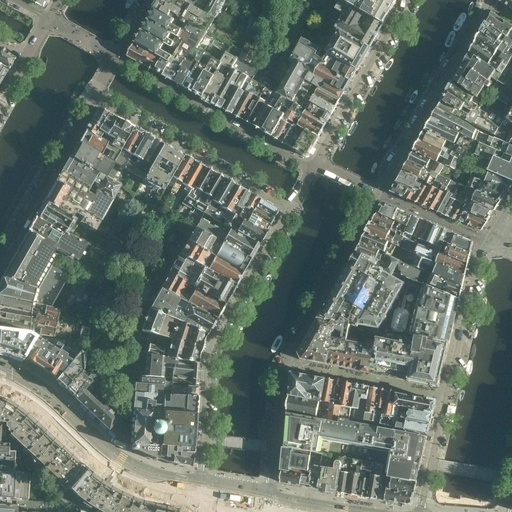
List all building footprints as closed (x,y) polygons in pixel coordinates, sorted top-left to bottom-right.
[(214,19),(181,0),(160,0),(156,9),(177,21),(184,25),(187,21),(206,32),(210,34),(212,31),(208,29),(214,19)] [(215,19),(225,1),(224,0),(211,0),(210,4),(202,0),(198,0),(195,5),(188,1),(189,0),(181,0),(214,19),(215,19)] [(260,0),(258,4),(266,8),(270,0),(260,0)] [(271,21),(282,0),(271,0),(262,16),(271,21)] [(396,0),(343,0),(343,1),(383,24),(384,24),(389,16),(388,15),(396,0)] [(511,0),(499,0),(499,1),(511,9),(511,0)] [(370,48),(383,24),(343,1),(336,13),(326,6),(322,14),(337,23),(338,21),(341,23),(338,29),(370,48)] [(187,21),(184,25),(181,31),(179,30),(177,32),(173,29),(177,21),(156,9),(142,31),(164,44),(178,51),(183,41),(194,47),(197,49),(206,32),(187,21)] [(511,31),(511,26),(492,13),(487,23),(507,38),(511,31)] [(257,25),(254,31),(261,35),(270,20),(262,16),(260,20),(258,24),(260,25),(259,26),(257,25)] [(249,39),(260,20),(254,17),(244,35),(249,39)] [(511,54),(508,52),(511,45),(511,41),(507,38),(487,23),(483,30),(481,29),(479,32),(481,33),(475,44),(494,57),(498,60),(507,66),(511,57),(511,54)] [(357,70),(370,48),(338,29),(336,33),(338,35),(335,41),(330,38),(328,43),(332,46),(329,51),(326,50),(324,52),(328,53),(357,70)] [(161,50),(164,44),(142,31),(135,44),(153,54),(162,59),(170,64),(174,58),(161,50)] [(357,70),(328,53),(324,61),(317,57),(321,50),(302,39),(294,53),(311,63),(313,60),(321,65),(350,82),(357,70)] [(174,82),(187,60),(181,57),(184,52),(190,55),(194,47),(183,41),(178,51),(174,58),(170,64),(164,75),(174,82)] [(147,66),(153,54),(135,44),(128,56),(147,66)] [(494,57),(475,44),(470,54),(496,72),(496,71),(501,74),(507,66),(498,60),(495,65),(490,61),(494,57)] [(214,58),(197,49),(194,47),(190,55),(187,60),(174,82),(185,88),(194,93),(214,58)] [(213,103),(233,68),(238,59),(226,52),(221,62),(223,63),(218,72),(215,77),(203,98),(213,103)] [(223,109),(243,74),(253,80),(256,76),(261,66),(257,64),(254,70),(243,63),(246,58),(242,55),(244,53),(242,52),(238,59),(233,68),(213,103),(223,109)] [(0,82),(1,81),(13,61),(0,53),(0,82)] [(293,103),(297,95),(302,88),(310,73),(344,93),(346,94),(349,90),(347,88),(350,82),(321,65),(318,71),(311,67),(312,64),(311,63),(294,53),(289,61),(294,64),(279,89),(274,87),(274,82),(264,77),(260,78),(256,76),(253,80),(263,86),(273,91),(283,97),(293,103)] [(156,71),(162,59),(153,54),(147,66),(156,71)] [(497,81),(501,75),(501,74),(496,71),(496,72),(470,54),(460,71),(460,72),(454,82),(478,99),(486,87),(488,88),(491,84),(489,83),(492,77),(497,81)] [(511,57),(507,66),(501,74),(501,75),(497,81),(483,102),(484,104),(496,112),(506,119),(505,119),(506,120),(511,111),(511,57)] [(203,98),(215,77),(210,74),(213,69),(218,72),(223,63),(221,62),(214,58),(194,93),(203,98)] [(164,75),(170,64),(162,59),(156,71),(164,75)] [(344,93),(310,73),(302,88),(336,107),(340,100),(344,93)] [(233,115),(246,93),(241,90),(246,82),(251,84),(253,80),(243,74),(223,109),(233,115)] [(243,120),(263,86),(253,80),(251,84),(249,88),(255,91),(253,95),(247,91),(246,93),(233,115),(243,120)] [(479,110),(484,104),(483,102),(478,99),(454,82),(450,89),(448,88),(446,91),(448,92),(473,109),(470,115),(466,121),(474,125),(495,135),(505,119),(506,119),(496,112),(489,121),(484,117),(486,114),(479,110)] [(253,126),(273,91),(263,86),(243,120),(253,126)] [(336,107),(302,88),(297,95),(332,115),(336,107)] [(263,132),(283,97),(273,91),(253,126),(254,126),(263,132)] [(473,109),(448,92),(448,93),(443,101),(459,110),(462,110),(470,115),(473,109)] [(332,115),(297,95),(293,103),(301,107),(303,103),(309,106),(307,110),(307,111),(327,122),(332,115)] [(284,118),(285,116),(280,113),(283,107),(289,110),(293,103),(283,97),(263,132),(273,137),(284,118)] [(470,115),(462,110),(459,110),(443,101),(438,108),(453,114),(466,121),(470,115)] [(327,122),(307,111),(305,115),(299,112),(302,108),(301,107),(293,103),(289,110),(323,130),(327,122)] [(99,129),(108,114),(98,109),(90,124),(99,129)] [(468,125),(438,109),(431,121),(463,136),(472,140),(476,130),(468,125)] [(289,110),(285,116),(284,118),(292,122),(293,123),(295,120),(300,122),(298,126),(299,126),(306,131),(318,137),(323,130),(289,110)] [(95,137),(103,141),(116,119),(108,114),(99,129),(95,137)] [(281,141),(292,122),(284,118),(273,137),(281,142),(281,141)] [(120,151),(133,129),(116,119),(103,141),(120,151)] [(511,124),(506,120),(505,119),(495,135),(506,140),(510,134),(511,135),(511,124)] [(463,136),(431,121),(426,131),(425,131),(457,146),(463,136)] [(288,146),(299,126),(298,126),(293,123),(292,122),(281,141),(288,146)] [(95,137),(99,129),(90,124),(88,123),(86,126),(88,127),(86,131),(95,137)] [(296,150),(306,131),(299,126),(288,146),(296,150)] [(131,155),(143,134),(133,129),(120,151),(113,163),(124,168),(128,161),(121,157),(125,151),(131,155)] [(495,139),(477,131),(476,130),(472,140),(491,148),(495,139)] [(71,158),(115,183),(124,168),(113,163),(120,151),(103,141),(95,137),(86,131),(79,143),(77,142),(75,146),(77,147),(71,158)] [(309,154),(318,137),(306,131),(296,150),(304,155),(305,156),(310,154),(309,154)] [(457,146),(425,131),(420,141),(451,156),(457,146)] [(134,174),(153,140),(155,138),(152,137),(151,138),(143,134),(131,155),(137,158),(134,165),(128,161),(124,168),(134,174)] [(511,157),(506,155),(501,152),(491,148),(472,140),(463,136),(457,146),(451,156),(459,159),(464,161),(469,151),(475,153),(474,155),(486,160),(482,169),(511,181),(511,157)] [(511,146),(504,143),(495,139),(491,148),(501,152),(504,147),(507,148),(506,149),(508,150),(506,155),(511,157),(511,146)] [(152,165),(163,145),(153,140),(134,174),(143,180),(148,172),(142,169),(147,162),(152,165)] [(451,156),(420,141),(414,151),(433,160),(436,162),(439,156),(445,158),(441,164),(445,166),(455,170),(459,159),(451,156)] [(154,185),(173,151),(163,145),(152,165),(148,172),(143,180),(148,182),(154,185)] [(168,182),(183,157),(173,151),(154,185),(159,188),(163,191),(168,182)] [(430,166),(433,160),(414,151),(408,161),(439,176),(445,166),(441,164),(436,162),(433,168),(430,166)] [(178,189),(193,163),(194,161),(191,159),(190,161),(183,157),(168,182),(174,185),(170,192),(175,195),(178,189)] [(115,183),(71,158),(62,173),(89,188),(91,184),(97,188),(95,192),(96,192),(111,200),(119,185),(115,183)] [(439,176),(408,161),(402,172),(419,179),(424,181),(431,184),(433,185),(435,182),(439,176)] [(188,195),(203,168),(193,163),(178,189),(188,195)] [(511,181),(482,169),(470,164),(467,172),(473,175),(472,176),(508,192),(511,186),(511,181)] [(203,193),(213,174),(203,168),(188,195),(184,202),(192,206),(188,211),(190,212),(198,199),(192,195),(196,189),(203,193)] [(417,183),(419,179),(402,172),(397,182),(410,187),(418,191),(421,185),(417,183)] [(56,183),(70,190),(64,200),(99,220),(111,200),(96,192),(94,196),(87,192),(88,190),(91,191),(92,190),(89,188),(62,173),(56,183)] [(204,214),(223,180),(213,174),(203,193),(199,199),(198,199),(190,212),(192,213),(193,212),(199,215),(198,217),(201,219),(204,214)] [(428,207),(437,190),(440,185),(442,186),(447,189),(451,181),(439,176),(435,182),(438,184),(436,187),(434,188),(432,187),(433,185),(431,184),(420,204),(428,207)] [(507,193),(471,178),(467,187),(478,191),(477,192),(501,202),(505,196),(507,197),(509,194),(507,193)] [(220,208),(233,185),(223,180),(204,214),(213,219),(218,211),(220,208)] [(420,204),(431,184),(424,181),(421,185),(418,191),(413,201),(420,204)] [(442,214),(452,195),(450,194),(453,188),(456,189),(458,184),(451,181),(447,189),(435,211),(442,214)] [(404,198),(410,187),(397,182),(391,192),(404,197),(404,198)] [(99,220),(64,200),(70,190),(56,183),(45,202),(75,220),(93,231),(99,220)] [(450,217),(459,202),(461,198),(462,196),(467,187),(459,184),(458,184),(456,189),(456,190),(453,196),(452,195),(442,214),(450,217)] [(229,214),(243,191),(233,185),(220,208),(226,211),(224,215),(218,211),(213,219),(213,220),(219,223),(221,218),(226,221),(229,214)] [(435,211),(447,189),(442,186),(439,192),(437,190),(428,207),(435,211)] [(413,201),(418,191),(410,187),(404,198),(413,201)] [(501,202),(477,192),(478,191),(467,187),(462,196),(469,200),(494,211),(501,202)] [(243,207),(250,195),(243,191),(229,214),(237,218),(240,212),(243,207)] [(253,211),(259,200),(250,195),(243,207),(247,210),(249,208),(253,211)] [(464,211),(469,200),(462,196),(461,198),(465,201),(463,204),(459,202),(450,217),(458,221),(463,210),(464,211)] [(273,218),(277,211),(278,209),(260,198),(259,200),(253,211),(249,208),(247,210),(243,207),(240,212),(245,215),(250,216),(250,215),(268,226),(273,218)] [(494,211),(469,200),(464,211),(470,213),(488,221),(494,211)] [(168,207),(157,201),(155,206),(165,212),(168,207)] [(75,220),(45,202),(35,218),(66,236),(66,235),(75,220)] [(403,238),(413,216),(386,204),(383,205),(378,213),(400,223),(396,233),(396,234),(403,238)] [(465,224),(470,213),(464,211),(463,210),(458,221),(465,224)] [(268,226),(250,215),(250,216),(245,215),(240,212),(237,218),(264,233),(268,226)] [(396,233),(400,223),(378,213),(374,220),(372,219),(370,223),(372,224),(372,223),(396,233)] [(482,229),(488,221),(470,213),(465,224),(475,228),(480,230),(482,229)] [(264,233),(237,218),(229,214),(226,221),(223,225),(230,229),(258,245),(262,237),(264,238),(266,235),(264,233)] [(412,236),(420,219),(413,216),(403,238),(407,239),(410,241),(412,236)] [(135,241),(146,221),(140,217),(129,237),(131,238),(135,241)] [(71,273),(53,263),(49,260),(56,249),(77,261),(86,247),(66,235),(66,236),(35,218),(28,232),(28,233),(27,233),(2,277),(3,277),(2,278),(1,278),(0,283),(0,296),(50,309),(71,273)] [(196,225),(186,219),(184,223),(194,229),(196,225)] [(424,248),(434,225),(427,222),(420,219),(412,236),(416,238),(414,242),(418,244),(418,245),(424,248)] [(230,229),(227,235),(224,234),(218,231),(220,227),(215,225),(213,228),(210,226),(212,222),(207,220),(205,224),(200,221),(197,226),(196,225),(194,229),(217,242),(217,241),(249,260),(258,245),(230,229)] [(291,232),(294,226),(288,222),(285,228),(291,232)] [(407,239),(403,238),(396,234),(396,233),(372,223),(372,224),(369,230),(367,229),(365,232),(367,233),(383,240),(387,242),(396,246),(398,247),(399,244),(400,245),(402,242),(405,243),(407,239)] [(432,251),(441,229),(434,225),(424,248),(432,251)] [(249,260),(217,241),(217,242),(194,229),(187,241),(242,272),(249,260)] [(440,253),(444,243),(449,232),(441,229),(432,251),(439,254),(440,253)] [(451,246),(456,235),(449,232),(444,243),(449,245),(451,246)] [(380,247),(383,240),(367,233),(361,243),(378,250),(383,252),(391,255),(392,255),(396,246),(387,242),(384,248),(380,247)] [(472,245),(473,244),(472,244),(471,242),(470,241),(470,242),(465,240),(465,239),(464,239),(459,237),(459,236),(458,236),(456,236),(456,235),(451,246),(470,254),(470,253),(471,251),(471,250),(472,245)] [(129,251),(135,241),(131,238),(129,242),(126,240),(122,247),(125,249),(129,251)] [(242,272),(187,241),(180,238),(178,242),(185,246),(180,254),(205,269),(234,285),(242,272)] [(375,256),(378,250),(361,243),(356,252),(374,259),(384,263),(387,264),(390,256),(391,255),(383,252),(380,258),(375,256)] [(467,265),(444,255),(440,253),(439,254),(432,251),(424,248),(418,245),(414,254),(417,255),(437,264),(465,276),(467,265)] [(468,262),(470,254),(451,246),(449,245),(444,255),(467,265),(470,266),(471,262),(468,262)] [(120,266),(129,251),(125,249),(116,264),(120,266)] [(381,326),(401,290),(406,293),(409,289),(403,286),(405,284),(398,280),(401,275),(412,280),(412,279),(417,281),(418,279),(422,270),(413,266),(390,256),(387,264),(384,263),(382,266),(373,261),(374,259),(356,252),(319,318),(318,319),(318,320),(299,353),(299,354),(299,355),(300,355),(302,359),(301,359),(302,361),(327,365),(361,372),(370,374),(376,339),(378,330),(388,331),(388,327),(381,326)] [(462,287),(465,276),(437,264),(417,255),(413,266),(422,270),(418,279),(428,283),(432,274),(462,287)] [(234,285),(205,269),(202,275),(187,266),(185,269),(175,263),(169,273),(189,285),(191,283),(189,282),(192,276),(194,278),(195,275),(200,278),(194,288),(196,288),(224,304),(234,285)] [(224,304),(196,288),(190,298),(184,295),(189,285),(169,273),(160,288),(215,319),(224,304)] [(462,287),(432,274),(428,283),(460,297),(462,287)] [(456,315),(456,313),(456,310),(457,311),(457,308),(458,306),(458,304),(459,301),(460,299),(425,284),(417,302),(409,335),(416,337),(449,342),(450,341),(449,340),(450,338),(451,335),(451,332),(452,332),(452,329),(453,326),(454,324),(453,324),(454,321),(455,318),(455,315),(456,315)] [(215,319),(160,288),(155,297),(153,295),(150,300),(154,302),(149,309),(170,318),(177,321),(207,334),(209,335),(211,331),(209,330),(215,319)] [(50,309),(0,296),(0,307),(31,314),(36,315),(57,320),(59,311),(50,309)] [(30,319),(31,314),(0,307),(0,318),(54,329),(57,320),(36,315),(35,320),(30,319)] [(203,340),(206,336),(207,334),(177,321),(173,335),(165,333),(170,318),(149,309),(142,331),(171,339),(201,348),(203,340)] [(54,329),(0,318),(0,330),(28,334),(28,335),(34,336),(34,335),(35,335),(53,337),(54,329)] [(80,337),(79,341),(88,342),(89,329),(81,326),(81,327),(81,330),(84,331),(83,337),(80,337)] [(22,359),(34,338),(35,335),(34,335),(34,336),(28,335),(28,334),(0,330),(0,351),(9,354),(10,354),(17,356),(21,358),(22,359)] [(439,387),(449,343),(449,342),(416,337),(415,346),(376,339),(370,374),(384,377),(384,376),(407,381),(438,388),(439,387)] [(69,362),(74,355),(75,357),(78,353),(72,347),(67,353),(61,349),(62,347),(56,343),(53,348),(40,340),(39,342),(34,338),(22,359),(26,361),(27,360),(46,372),(52,377),(56,380),(70,363),(69,362)] [(199,356),(201,348),(171,339),(168,350),(149,344),(147,352),(142,350),(141,354),(198,364),(199,356)] [(82,371),(81,353),(79,352),(78,353),(75,357),(70,363),(56,380),(65,389),(82,371)] [(198,364),(141,354),(137,353),(137,357),(146,358),(145,377),(164,378),(165,378),(166,368),(172,368),(172,379),(197,380),(198,364)] [(76,399),(94,378),(95,378),(95,374),(88,374),(87,375),(82,371),(65,389),(76,399)] [(322,403),(326,380),(293,373),(292,373),(291,373),(291,374),(291,375),(289,395),(289,396),(320,402),(322,403)] [(171,382),(163,381),(164,378),(145,377),(139,376),(138,384),(197,388),(197,380),(172,379),(171,382)] [(122,417),(94,390),(100,384),(94,378),(76,399),(109,429),(117,437),(127,444),(128,425),(125,424),(122,422),(122,417)] [(330,404),(335,381),(326,380),(322,403),(330,404)] [(340,401),(344,383),(343,383),(335,381),(330,404),(335,405),(336,400),(340,401)] [(197,388),(138,384),(134,383),(133,393),(196,397),(197,388)] [(348,408),(348,407),(352,385),(344,383),(340,401),(339,406),(339,407),(348,408)] [(366,411),(370,388),(352,385),(348,407),(351,408),(355,409),(366,411)] [(376,408),(380,390),(370,388),(366,411),(365,413),(375,415),(375,412),(376,408)] [(384,409),(388,392),(380,390),(376,408),(384,409)] [(394,405),(397,393),(391,392),(392,391),(388,390),(388,392),(384,409),(383,414),(383,415),(393,417),(395,406),(394,405)] [(192,449),(193,434),(196,434),(196,429),(194,429),(195,414),(196,397),(133,393),(132,411),(134,411),(133,425),(128,425),(127,444),(131,447),(131,444),(192,449)] [(433,413),(436,401),(397,393),(394,405),(395,406),(404,407),(409,408),(433,413)] [(349,421),(351,408),(348,407),(348,408),(339,407),(339,406),(335,405),(330,404),(328,415),(318,413),(320,402),(289,396),(288,413),(339,423),(340,419),(349,421)] [(33,427),(24,419),(25,419),(24,419),(15,412),(15,411),(14,411),(4,405),(5,405),(4,405),(0,403),(0,422),(5,423),(5,426),(8,429),(7,430),(11,434),(8,436),(11,439),(12,437),(24,449),(23,450),(26,453),(42,435),(33,428),(33,427)] [(430,424),(433,414),(433,413),(409,408),(408,415),(403,414),(404,407),(395,406),(393,417),(430,424)] [(430,424),(393,417),(383,415),(383,414),(375,412),(375,415),(365,413),(366,411),(355,409),(353,419),(428,435),(430,424)] [(419,466),(420,462),(421,463),(421,462),(422,462),(422,461),(421,461),(421,459),(422,459),(422,458),(425,447),(424,447),(426,442),(427,437),(349,422),(349,421),(340,419),(339,423),(288,413),(287,413),(285,448),(318,453),(321,438),(334,441),(339,442),(392,452),(390,465),(383,464),(381,476),(417,482),(418,477),(419,471),(420,471),(420,470),(419,470),(419,468),(420,468),(421,467),(420,467),(420,466),(419,466)] [(45,468),(60,452),(59,452),(51,444),(42,436),(42,435),(26,453),(29,456),(30,454),(33,457),(32,458),(35,461),(24,473),(29,473),(34,468),(39,474),(44,469),(43,469),(45,468)] [(334,469),(336,455),(339,442),(334,441),(331,456),(323,454),(319,475),(310,473),(309,476),(303,474),(301,486),(308,488),(317,489),(338,492),(341,470),(350,466),(347,459),(347,458),(346,456),(339,460),(339,458),(337,459),(338,461),(336,463),(335,469),(334,469)] [(4,444),(0,444),(0,457),(14,459),(14,458),(18,458),(18,452),(8,452),(8,445),(4,444)] [(191,465),(192,449),(131,444),(131,447),(137,451),(143,454),(145,455),(148,456),(151,458),(157,460),(161,461),(165,462),(171,464),(177,465),(188,467),(188,466),(190,465),(191,465)] [(319,475),(323,454),(318,453),(285,448),(284,460),(281,459),(281,463),(283,464),(283,471),(303,474),(309,476),(310,473),(319,475)] [(54,476),(69,460),(68,460),(60,452),(45,468),(43,469),(44,469),(47,473),(49,471),(54,476)] [(0,470),(17,472),(18,458),(14,458),(14,459),(0,457),(0,470)] [(348,494),(354,459),(347,458),(347,459),(350,466),(341,470),(338,492),(348,494)] [(358,496),(362,471),(364,461),(354,459),(348,494),(357,495),(358,496)] [(61,486),(78,469),(77,468),(77,469),(69,461),(69,460),(54,476),(59,481),(58,482),(61,486)] [(367,497),(371,475),(372,472),(371,472),(371,471),(373,463),(364,461),(362,471),(358,496),(367,497)] [(380,486),(381,476),(383,464),(373,463),(371,471),(377,472),(377,476),(371,475),(367,497),(368,498),(377,499),(380,486)] [(86,505),(99,486),(90,479),(89,479),(83,474),(78,469),(61,486),(54,493),(68,504),(76,495),(77,496),(71,502),(80,509),(81,509),(82,510),(86,505)] [(80,511),(81,509),(80,509),(64,508),(65,502),(28,501),(29,473),(24,473),(17,472),(0,470),(0,511),(80,511)] [(301,486),(303,474),(283,471),(282,483),(301,486)] [(418,487),(419,483),(417,482),(381,476),(380,486),(387,487),(387,488),(391,488),(390,490),(414,494),(416,487),(418,487)] [(99,511),(110,492),(109,492),(99,486),(100,486),(99,486),(86,505),(90,508),(91,506),(99,511)] [(385,500),(387,488),(387,487),(380,486),(377,499),(378,499),(385,500)] [(412,503),(414,494),(390,490),(391,488),(387,488),(385,500),(409,504),(410,504),(411,502),(412,503)] [(112,511),(120,498),(110,493),(110,492),(99,511),(97,511),(112,511)] [(127,511),(131,503),(120,498),(112,511),(127,511)] [(157,511),(155,511),(154,511),(153,511),(143,508),(143,507),(142,507),(131,503),(127,511),(157,511)]
